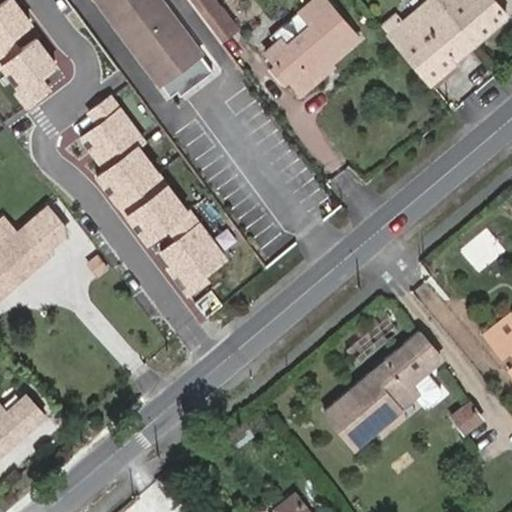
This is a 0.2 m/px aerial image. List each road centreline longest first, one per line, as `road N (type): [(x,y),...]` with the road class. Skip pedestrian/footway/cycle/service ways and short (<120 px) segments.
road 1 (unclassified): [(219,368),(94,200),(50,160),(47,127),(85,88),(88,73),(79,47),(40,0)]
road 2 (primary): [(511,120),(219,368)]
road 3 (primary): [(219,368),(49,511)]
